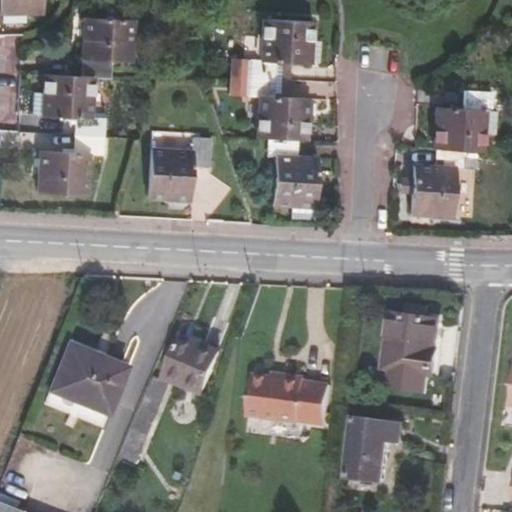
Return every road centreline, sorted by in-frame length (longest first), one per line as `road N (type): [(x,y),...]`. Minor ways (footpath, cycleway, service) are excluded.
road 1 (tertiary): [(357,261),(0,246)]
road 2 (residential): [(460,511),(490,266)]
road 3 (residential): [(373,73),(357,261)]
road 4 (tertiary): [(490,266),(357,261)]
